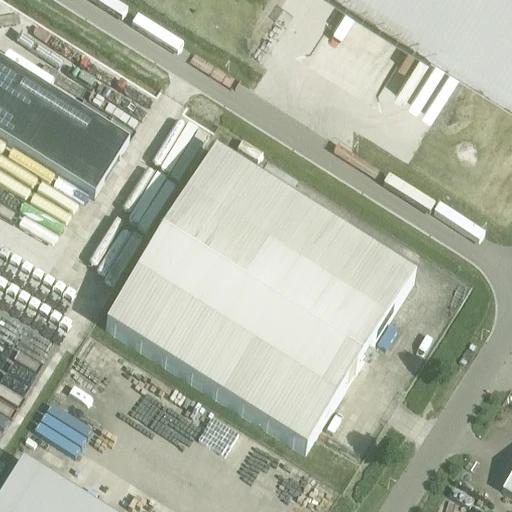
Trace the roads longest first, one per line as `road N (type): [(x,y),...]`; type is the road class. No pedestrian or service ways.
road 1 (unclassified): [(511,278),(69,0)]
road 2 (unclassified): [(395,511),(511,326)]
